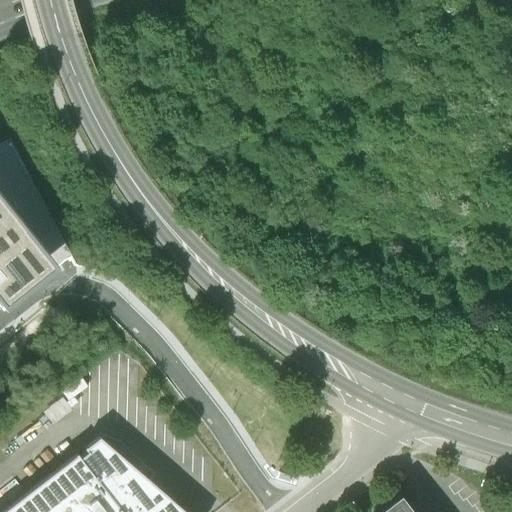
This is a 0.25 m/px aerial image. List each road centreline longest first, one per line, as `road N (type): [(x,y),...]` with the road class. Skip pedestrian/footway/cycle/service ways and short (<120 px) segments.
road 1 (tertiary): [(49,0),(87,106),(159,220),(279,330),(400,401)]
road 2 (residential): [(400,401),(374,448),(305,511)]
